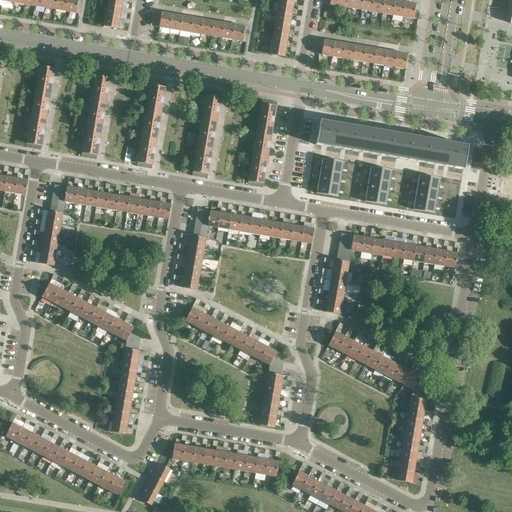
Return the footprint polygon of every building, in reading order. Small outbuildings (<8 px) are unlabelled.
[(45,8),(45,0),(35,0),(34,6),(45,8)] [(55,10),(56,0),(45,0),(45,8),(55,10)] [(65,12),(67,0),(56,0),(55,10),(65,12)] [(77,6),(78,3),(78,0),(67,0),(65,12),(76,13),(77,10),(77,6)] [(122,8),(122,0),(107,0),(107,6),(122,8)] [(351,8),(352,0),(341,0),(340,7),(351,8)] [(361,10),(362,0),(352,0),(351,8),(361,10)] [(371,12),(373,0),(362,0),(361,10),(371,12)] [(382,14),(384,0),(373,0),(371,12),(382,14)] [(392,15),(395,1),(390,0),(384,0),(382,14),(392,15)] [(403,17),(405,2),(395,1),(392,15),(403,17)] [(414,12),(415,8),(416,4),(405,2),(403,17),(413,19),(414,15),(414,12)] [(291,16),(293,5),(278,3),(277,13),(291,16)] [(120,18),(122,8),(107,6),(105,16),(120,18)] [(169,29),(172,14),(161,13),(161,17),(160,20),(159,24),(159,27),(169,29)] [(290,26),(291,16),(277,13),(275,23),(290,26)] [(180,31),(182,16),(172,14),(169,29),(180,31)] [(118,29),(120,18),(105,16),(103,26),(118,29)] [(190,33),(193,18),(182,16),(180,31),(190,33)] [(201,35),(203,20),(193,18),(190,33),(201,35)] [(211,36),(213,22),(203,20),(201,35),(211,36)] [(221,38),(224,23),(213,22),(211,36),(221,38)] [(232,40),(234,25),(224,23),(221,38),(232,40)] [(288,36),(290,26),(275,23),(273,34),(288,36)] [(244,34),(244,31),(245,27),(234,25),(232,40),(242,42),(243,38),(244,34)] [(286,47),(288,36),(273,34),(271,44),(286,47)] [(332,57),(334,42),(324,40),(323,44),(322,48),(322,51),(321,55),(332,57)] [(342,59),(345,44),(334,42),(332,57),(342,59)] [(284,57),(286,47),(271,44),(270,55),(284,57)] [(352,60),(355,46),(345,44),(342,59),(352,60)] [(363,62),(365,47),(355,46),(352,60),(363,62)] [(373,64),(376,49),(365,47),(363,62),(373,64)] [(384,66),(386,51),(376,49),(373,64),(384,66)] [(394,68),(397,53),(386,51),(384,66),(394,68)] [(406,62),(406,58),(407,55),(397,53),(394,68),(405,69),(405,65),(406,62)] [(49,68),(44,67),(39,66),(35,92),(50,95),(54,69),(49,68)] [(105,77),(100,76),(95,75),(90,101),(105,104),(110,78),(105,77)] [(160,87),(155,86),(150,85),(146,111),(161,113),(165,87),(160,87)] [(46,120),(50,95),(35,92),(31,118),(46,120)] [(216,96),(211,95),(206,94),(201,120),(216,123),(221,97),(216,96)] [(101,130),(105,104),(90,101),(86,127),(101,130)] [(271,105),(266,105),(261,104),(257,130),(272,132),(276,106),(271,105)] [(157,139),(161,113),(146,111),(142,137),(157,139)] [(41,146),(46,120),(31,118),(26,144),(31,145),(36,146),(41,146)] [(212,149),(216,123),(201,120),(197,146),(212,149)] [(318,121),(314,145),(324,146),(324,143),(398,156),(397,159),(407,160),(407,157),(416,159),(416,162),(462,170),(466,146),(318,121)] [(97,156),(101,130),(86,127),(82,153),(87,154),(92,155),(97,156)] [(267,158),(272,132),(257,130),(252,156),(267,158)] [(152,165),(157,139),(142,137),(137,163),(142,163),(147,164),(152,165)] [(208,175),(212,149),(197,146),(193,172),(197,173),(202,174),(208,175)] [(263,184),(267,158),(252,156),(248,182),(253,182),(258,183),(263,184)] [(322,159),(320,170),(338,173),(340,162),(322,159)] [(370,167),(368,178),(386,182),(388,170),(370,167)] [(320,170),(318,182),(336,185),(338,173),(320,170)] [(418,175),(416,187),(434,190),(436,178),(418,175)] [(15,194),(17,179),(7,177),(4,192),(15,194)] [(368,178),(366,190),(384,193),(386,182),(368,178)] [(25,195),(28,181),(17,179),(15,194),(25,195)] [(318,182),(316,193),(334,196),(336,185),(318,182)] [(64,202),(66,187),(54,185),(50,211),(63,214),(65,202),(64,202)] [(75,204),(77,189),(66,187),(64,202),(65,202),(75,204)] [(416,187),(414,198),(432,201),(434,190),(416,187)] [(85,206),(87,191),(77,189),(75,204),(85,206)] [(366,190),(364,201),(382,205),(384,193),(366,190)] [(95,207),(98,193),(87,191),(85,206),(95,207)] [(106,209),(108,194),(98,193),(95,207),(106,209)] [(116,211),(119,196),(108,194),(106,209),(116,211)] [(126,213),(129,198),(119,196),(116,211),(126,213)] [(137,214),(139,200),(129,198),(126,213),(137,214)] [(414,198),(412,210),(430,213),(432,201),(414,198)] [(147,216),(150,201),(139,200),(137,214),(147,216)] [(158,218),(160,203),(150,201),(147,216),(158,218)] [(168,220),(171,205),(160,203),(158,218),(168,220)] [(207,226),(210,212),(197,209),(194,230),(207,232),(208,226),(207,226)] [(61,224),(63,214),(50,211),(48,211),(46,222),(61,224)] [(218,228),(220,213),(210,212),(207,226),(208,226),(218,228)] [(228,230),(231,215),(220,213),(218,228),(228,230)] [(238,232),(241,217),(231,215),(228,230),(238,232)] [(249,233),(251,219),(241,217),(238,232),(249,233)] [(259,235),(262,220),(251,219),(249,233),(259,235)] [(270,237),(272,222),(262,220),(259,235),(270,237)] [(59,235),(61,224),(46,222),(44,232),(59,235)] [(280,239),(282,224),(272,222),(270,237),(280,239)] [(291,240),(293,226),(282,224),(280,239),(291,240)] [(301,242),(303,227),(293,226),(291,240),(301,242)] [(311,244),(314,229),(303,227),(301,242),(311,244)] [(206,238),(207,232),(194,230),(193,236),(206,238)] [(57,245),(59,235),(44,232),(42,243),(57,245)] [(352,243),(353,236),(341,234),(339,241),(352,243)] [(206,238),(193,236),(191,235),(189,246),(204,249),(206,238)] [(361,252),(363,238),(353,236),(352,243),(351,249),(350,251),(351,251),(361,252)] [(371,254),(374,239),(363,238),(361,252),(371,254)] [(382,256),(384,241),(374,239),(371,254),(382,256)] [(351,249),(352,243),(339,241),(338,247),(351,249)] [(392,258),(395,243),(384,241),(382,256),(392,258)] [(55,256),(57,245),(42,243),(41,253),(55,256)] [(402,259),(405,245),(395,243),(392,258),(402,259)] [(413,261),(415,246),(405,245),(402,259),(413,261)] [(202,259),(204,249),(189,246),(187,256),(202,259)] [(423,263),(426,248),(415,246),(413,261),(423,263)] [(350,256),(351,251),(350,251),(351,249),(338,247),(337,253),(350,256)] [(434,265),(436,250),(426,248),(423,263),(434,265)] [(444,266),(446,252),(436,250),(434,265),(444,266)] [(455,268),(457,253),(446,252),(444,266),(455,268)] [(54,266),(55,256),(41,253),(39,264),(54,266)] [(349,262),(350,256),(337,253),(336,260),(349,262)] [(200,269),(202,259),(187,256),(186,267),(200,269)] [(349,262),(336,260),(334,260),(332,270),(347,273),(349,262)] [(199,280),(200,269),(186,267),(184,277),(199,280)] [(345,283),(347,273),(332,270),(330,281),(345,283)] [(197,290),(199,280),(184,277),(182,288),(197,290)] [(343,294),(345,283),(330,281),(329,291),(343,294)] [(51,302),(58,289),(49,284),(42,297),(51,302)] [(61,307),(68,293),(58,289),(51,302),(61,307)] [(342,304),(343,294),(329,291),(327,302),(342,304)] [(70,312),(77,298),(68,293),(61,307),(70,312)] [(79,316),(86,303),(77,298),(70,312),(79,316)] [(340,315),(342,304),(327,302),(325,312),(340,315)] [(89,321),(96,308),(86,303),(79,316),(89,321)] [(98,326),(105,313),(96,308),(89,321),(98,326)] [(194,326),(201,313),(192,308),(185,321),(194,326)] [(107,331),(114,318),(105,313),(98,326),(107,331)] [(204,331),(211,318),(201,313),(194,326),(204,331)] [(117,336),(124,323),(114,318),(107,331),(117,336)] [(213,336),(220,322),(211,318),(204,331),(213,336)] [(222,341),(229,327),(220,322),(213,336),(222,341)] [(126,341),(130,333),(133,328),(124,323),(117,336),(126,341)] [(232,346),(239,332),(229,327),(222,341),(232,346)] [(241,351),(248,337),(239,332),(232,346),(241,351)] [(338,350),(345,337),(335,332),(328,345),(338,350)] [(139,344),(140,338),(130,333),(126,341),(126,342),(139,344)] [(250,355),(257,342),(248,337),(241,351),(250,355)] [(347,355),(354,342),(345,337),(338,350),(347,355)] [(137,351),(139,344),(126,342),(125,349),(137,351)] [(260,360),(267,347),(257,342),(250,355),(260,360)] [(356,360),(363,347),(354,342),(347,355),(356,360)] [(269,365),(273,358),(276,352),(267,347),(260,360),(269,365)] [(365,365),(372,352),(363,347),(356,360),(365,365)] [(140,351),(137,351),(125,349),(123,359),(138,362),(140,351)] [(375,370),(382,357),(372,352),(365,365),(375,370)] [(384,375),(391,362),(382,357),(375,370),(384,375)] [(282,369),(283,362),(273,358),(269,365),(269,367),(282,369)] [(136,372),(138,362),(123,359),(121,370),(136,372)] [(393,380),(400,366),(391,362),(384,375),(393,380)] [(403,385),(410,371),(400,366),(393,380),(403,385)] [(281,375),(282,369),(269,367),(268,373),(281,375)] [(134,383),(136,372),(121,370),(120,380),(134,383)] [(412,390),(416,382),(419,376),(410,371),(403,385),(412,390)] [(281,386),(283,375),(281,375),(268,373),(266,384),(281,386)] [(133,393),(134,383),(120,380),(118,390),(133,393)] [(425,393),(426,387),(416,382),(412,390),(412,391),(425,393)] [(279,396),(281,386),(266,384),(264,394),(279,396)] [(131,403),(133,393),(118,390),(116,401),(131,403)] [(424,399),(425,393),(412,391),(411,397),(424,399)] [(278,407),(279,396),(264,394),(263,404),(278,407)] [(424,410),(426,400),(424,399),(411,397),(409,408),(424,410)] [(129,414),(131,403),(116,401),(114,411),(129,414)] [(276,417),(278,407),(263,404),(261,415),(276,417)] [(422,421),(424,410),(409,408),(407,418),(422,421)] [(127,424),(129,414),(114,411),(113,422),(127,424)] [(274,428),(276,417),(261,415),(259,425),(274,428)] [(421,431),(422,421),(407,418),(406,429),(421,431)] [(126,435),(127,424),(113,422),(111,432),(126,435)] [(15,441),(22,428),(12,423),(5,436),(15,441)] [(24,446),(31,433),(22,428),(15,441),(24,446)] [(419,442),(421,431),(406,429),(404,439),(419,442)] [(34,451),(41,438),(31,433),(24,446),(34,451)] [(43,456),(50,443),(41,438),(34,451),(43,456)] [(417,452),(419,442),(404,439),(402,449),(417,452)] [(52,461),(59,448),(50,443),(43,456),(52,461)] [(182,461),(185,446),(174,444),(172,459),(182,461)] [(192,463),(195,448),(185,446),(182,461),(192,463)] [(62,466),(69,452),(59,448),(52,461),(62,466)] [(203,464),(205,450),(195,448),(192,463),(203,464)] [(415,462),(417,452),(402,449),(400,460),(415,462)] [(213,466),(216,451),(205,450),(203,464),(213,466)] [(224,468),(226,453),(216,451),(213,466),(224,468)] [(71,471),(78,457),(69,452),(62,466),(71,471)] [(234,470),(237,455),(226,453),(224,468),(234,470)] [(244,471),(247,457),(237,455),(234,470),(244,471)] [(80,476),(87,462),(78,457),(71,471),(80,476)] [(255,473),(257,458),(247,457),(244,471),(255,473)] [(265,475),(268,460),(257,458),(255,473),(265,475)] [(276,477),(278,462),(268,460),(265,475),(276,477)] [(414,473),(415,462),(400,460),(399,470),(414,473)] [(90,480),(97,467),(87,462),(80,476),(90,480)] [(164,481),(170,469),(157,463),(151,475),(164,481)] [(99,485),(106,472),(97,467),(90,480),(99,485)] [(412,483),(414,473),(399,470),(397,481),(412,483)] [(108,490),(115,477),(106,472),(99,485),(108,490)] [(301,490),(308,477),(299,472),(292,485),(301,490)] [(157,493),(164,481),(151,475),(145,487),(157,493)] [(118,495),(125,482),(115,477),(108,490),(118,495)] [(310,495),(317,481),(308,477),(301,490),(310,495)] [(320,500),(327,486),(317,481),(310,495),(320,500)] [(329,505),(336,491),(327,486),(320,500),(329,505)] [(151,506),(157,493),(145,487),(138,499),(151,506)] [(338,509),(345,496),(336,491),(329,505),(338,509)] [(343,511),(349,511),(355,501),(345,496),(338,509),(343,511)] [(360,511),(364,506),(355,501),(349,511),(360,511)]
